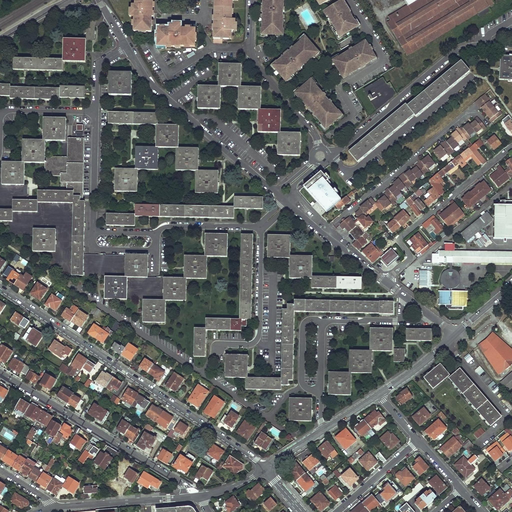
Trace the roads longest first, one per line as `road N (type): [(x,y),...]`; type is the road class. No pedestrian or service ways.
road 1 (residential): [(265,469),(0,288)]
road 2 (residential): [(0,371),(177,481),(185,497)]
road 3 (residential): [(328,153),(449,54),(511,45)]
road 4 (residential): [(127,47),(154,86),(277,192)]
road 5 (residential): [(387,282),(408,258),(400,238),(511,146)]
road 6 (residential): [(252,0),(256,62),(318,147)]
road 7 (residential): [(217,348),(257,338),(261,227)]
road 8 (residential): [(51,507),(185,497)]
road 9 (residential): [(290,204),(387,282)]
road 10 (residential): [(95,111),(93,231)]
